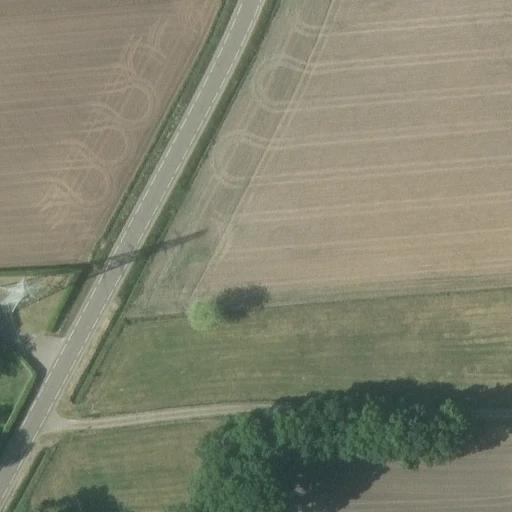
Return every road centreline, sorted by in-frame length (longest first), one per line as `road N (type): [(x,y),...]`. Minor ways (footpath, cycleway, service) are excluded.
road 1 (tertiary): [(0,490),(250,0)]
road 2 (track): [(511,412),(300,409),(30,431)]
